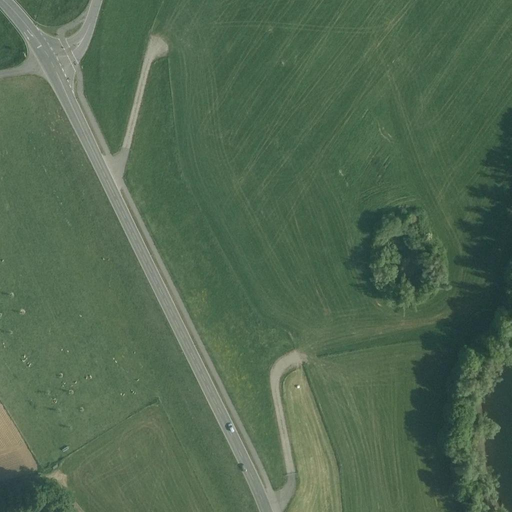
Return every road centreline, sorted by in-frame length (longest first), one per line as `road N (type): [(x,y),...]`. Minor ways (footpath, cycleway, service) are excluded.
road 1 (secondary): [(266,511),(48,59)]
road 2 (track): [(0,303),(70,435),(58,484)]
road 3 (track): [(265,507),(289,487),(274,375),(294,358)]
road 4 (track): [(104,175),(127,144),(155,46)]
